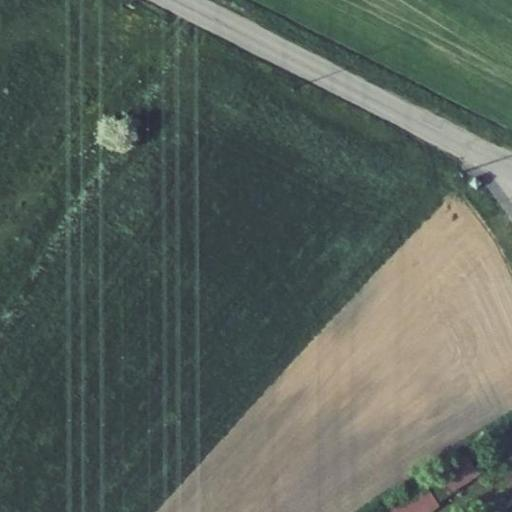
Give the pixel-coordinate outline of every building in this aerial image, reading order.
[(422,244),(432,258),(439,253),(430,239),(422,244)] [(374,362),(409,328),(383,302),(348,336),(374,362)] [(495,430),(511,422),(511,391),(503,396),(510,412),(491,420),(495,430)] [(502,471),(511,464),(511,449),(503,435),(487,446),(502,471)] [(382,511),(430,511),(482,478),(467,456),(382,511)]
